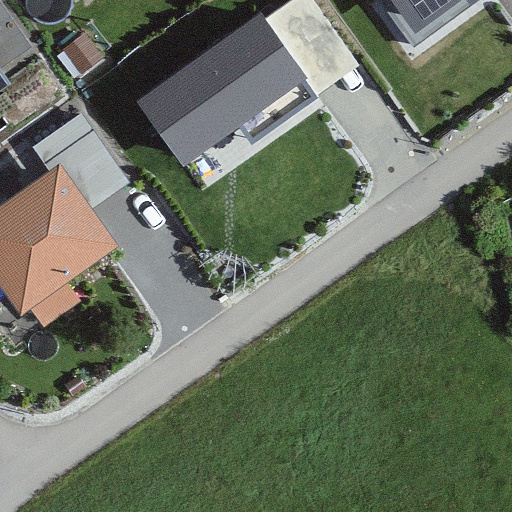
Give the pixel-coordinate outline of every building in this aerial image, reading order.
[(468,0),(389,0),(416,37),(468,0)] [(301,77),(260,19),(144,102),(185,160),(301,77)] [(0,64),(21,50),(0,20),(0,64)] [(109,158),(76,178),(92,204),(125,184),(109,158)] [(109,243),(59,173),(0,214),(0,275),(21,305),(109,243)]
